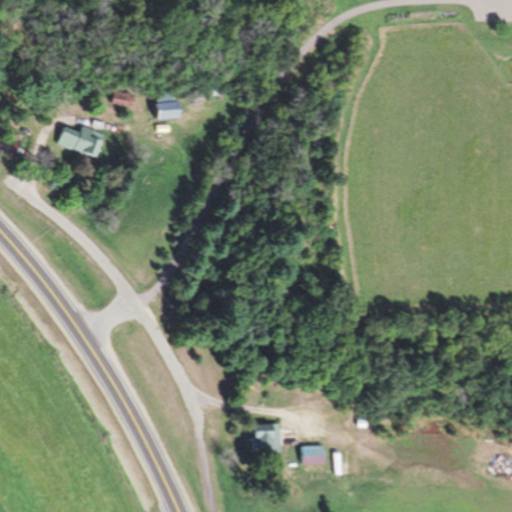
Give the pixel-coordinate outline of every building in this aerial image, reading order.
[(109,99),(123,108),(129,100),(114,91),(109,99)] [(153,119),(175,118),(174,101),(152,103),(153,119)] [(103,135),(81,125),(78,132),(63,126),(55,143),(92,160),(103,135)] [(277,423),(252,423),(252,453),(277,453),(277,423)] [(320,446),(304,447),(304,457),(321,457),(320,446)]
